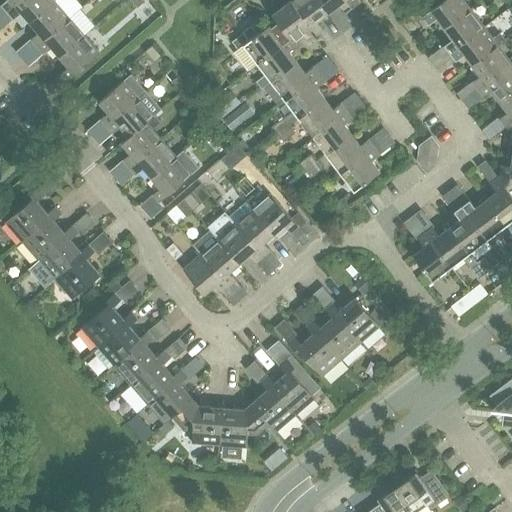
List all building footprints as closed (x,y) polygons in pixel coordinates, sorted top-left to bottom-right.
[(8,12),(21,0),(5,0),(1,4),(8,12)] [(53,0),(21,0),(8,12),(14,19),(21,12),(29,21),(54,0),(53,0)] [(38,46),(70,19),(54,0),(29,21),(38,32),(31,38),(38,46)] [(292,0),(281,8),(301,34),(311,27),(317,35),(324,29),(301,0),(292,0)] [(301,0),(324,29),(319,21),(335,8),(328,0),(301,0)] [(328,0),(335,8),(340,5),(345,13),(358,3),(355,0),(328,0)] [(444,28),(470,9),(463,0),(444,0),(423,16),(429,24),(437,18),(444,28)] [(484,26),(470,9),(444,28),(452,39),(445,45),(450,52),(484,26)] [(244,45),(257,63),(291,37),(273,14),(273,15),(285,31),(278,36),(269,25),(249,40),(244,33),(232,42),(238,49),(244,45)] [(86,37),(70,19),(38,46),(44,53),(51,46),(61,58),(86,37)] [(492,38),(484,26),(450,52),(456,61),(464,55),(472,65),(498,45),(506,40),(500,32),(492,38)] [(86,37),(61,58),(68,67),(61,73),(68,81),(100,53),(86,37)] [(271,82),(297,62),(289,51),(297,46),(291,37),(257,63),(271,82)] [(152,45),(145,51),(154,62),(162,56),(152,45)] [(472,82),(478,90),(511,64),(511,63),(498,45),(472,65),(480,76),(472,82)] [(271,82),(284,99),(318,73),(313,67),(305,72),(297,62),(271,82)] [(511,92),(511,64),(478,90),(484,97),(492,91),(500,102),(511,92)] [(298,117),(324,98),(317,88),(325,82),(318,73),(284,99),(298,117)] [(100,119),(107,126),(139,98),(147,91),(132,74),(99,102),(108,112),(100,119)] [(171,82),(181,93),(188,86),(179,76),(171,82)] [(188,86),(181,93),(190,104),(197,97),(188,86)] [(511,92),(500,102),(508,113),(500,118),(507,128),(511,123),(511,92)] [(237,107),(227,93),(213,105),(224,118),(237,107)] [(154,116),(139,98),(107,126),(113,133),(121,127),(129,137),(154,116)] [(298,117),(312,135),(346,109),(341,103),(333,109),(324,98),(298,117)] [(312,135),(326,154),(352,134),(344,124),(352,118),(346,109),(312,135)] [(210,127),(217,121),(208,110),(201,116),(210,127)] [(225,120),(234,130),(243,123),(234,112),(225,120)] [(162,124),(154,116),(129,137),(122,143),(130,153),(123,160),(130,167),(161,140),(154,131),(162,124)] [(272,126),(278,134),(289,125),(284,118),(272,126)] [(217,121),(210,127),(219,138),(227,131),(217,121)] [(289,125),(278,134),(284,141),(295,133),(289,125)] [(361,145),(352,134),(326,154),(340,172),(374,147),(368,139),(361,145)] [(161,140),(130,167),(135,174),(143,168),(151,178),(176,157),(161,140)] [(374,147),(340,172),(354,191),(380,171),(372,160),(380,155),(374,147)] [(184,149),(176,157),(151,178),(160,188),(153,194),(159,202),(199,167),(184,149)] [(300,163),(305,170),(317,161),(311,154),(300,163)] [(214,165),(224,176),(231,170),(221,159),(214,165)] [(317,161),(305,170),(311,178),(322,169),(317,161)] [(500,177),(499,178),(511,194),(511,164),(511,166),(502,165),(500,177)] [(224,176),(214,165),(207,171),(216,182),(224,176)] [(486,200),(506,225),(511,233),(511,194),(499,178),(491,184),(497,192),(486,200)] [(50,216),(48,213),(37,201),(45,194),(39,187),(31,194),(33,198),(6,221),(22,241),(50,216)] [(191,193),(184,199),(193,210),(200,204),(191,193)] [(254,196),(246,203),(273,234),(284,225),(290,232),(298,226),(270,194),(260,203),(254,196)] [(338,213),(349,205),(344,197),(332,206),(338,213)] [(186,216),(193,210),(184,199),(177,206),(186,216)] [(488,239),(506,225),(486,200),(476,208),(470,200),(462,205),(488,239)] [(273,234),(246,203),(229,218),(262,257),(271,250),(264,242),(273,234)] [(469,253),(488,239),(462,205),(455,211),(461,219),(450,228),(469,253)] [(67,235),(64,232),(54,220),(62,213),(55,206),(48,213),(50,216),(22,241),(39,260),(67,235)] [(262,257),(229,218),(224,212),(207,227),(210,230),(239,264),(250,255),(256,262),(262,257)] [(67,235),(39,260),(56,279),(84,254),(81,251),(70,239),(78,232),(72,225),(64,232),(67,235)] [(478,280),(485,275),(476,263),(469,253),(450,228),(439,235),(433,227),(426,233),(451,267),(462,259),(470,268),(478,280)] [(193,244),(201,254),(229,286),(236,280),(230,272),(239,264),(210,230),(193,244)] [(451,267),(426,233),(418,239),(424,247),(413,255),(433,281),(451,267)] [(167,249),(176,260),(183,254),(174,243),(167,249)] [(84,254),(56,279),(72,298),(101,274),(87,258),(95,251),(89,244),(81,251),(84,254)] [(229,286),(201,254),(184,269),(205,293),(215,285),(222,292),(229,286)] [(485,257),(476,263),(485,275),(493,268),(485,257)] [(452,306),(459,316),(479,302),(471,292),(452,306)] [(127,322),(124,319),(114,307),(121,300),(115,293),(107,300),(109,304),(82,327),(99,347),(127,322)] [(326,310),(333,317),(336,314),(361,342),(380,326),(356,297),(340,311),(333,304),(326,310)] [(132,312),(124,319),(127,322),(99,347),(100,348),(94,353),(108,368),(113,364),(115,366),(144,341),(141,338),(130,326),(138,319),(132,312)] [(307,326),(314,334),(317,331),(342,359),(361,342),(336,314),(333,317),(320,327),(314,320),(307,326)] [(148,331),(141,338),(144,341),(115,366),(132,385),(160,360),(157,357),(147,345),(154,338),(148,331)] [(317,331),(314,334),(301,344),(295,337),(288,343),(295,351),(297,349),(299,348),(322,376),(342,359),(317,331)] [(177,379),(174,376),(163,364),(171,357),(165,350),(157,357),(160,360),(132,385),(148,404),(177,379)] [(271,386),(296,414),(315,398),(291,370),(294,368),(287,359),(280,365),(287,373),(275,383),(271,386)] [(181,369),(174,376),(177,379),(148,404),(165,423),(173,416),(193,398),(180,383),(187,376),(181,369)] [(268,389),(252,403),(270,423),(277,431),(296,414),(271,386),(275,383),(268,376),(261,382),(268,389)] [(511,392),(497,404),(496,409),(495,409),(495,411),(504,412),(502,425),(511,437),(511,392)] [(199,406),(193,398),(173,416),(184,429),(193,430),(192,443),(219,445),(222,408),(199,406)] [(270,423),(252,403),(245,409),(222,408),(219,445),(247,447),(248,434),(257,435),(270,423)] [(164,435),(174,427),(168,420),(159,429),(164,435)] [(391,477),(414,511),(415,511),(425,505),(433,507),(447,497),(448,492),(431,468),(419,476),(416,472),(405,479),(399,472),(391,477)] [(380,502),(386,511),(414,511),(391,477),(383,483),(389,491),(378,499),(380,502)] [(386,511),(380,502),(366,511),(386,511)]
